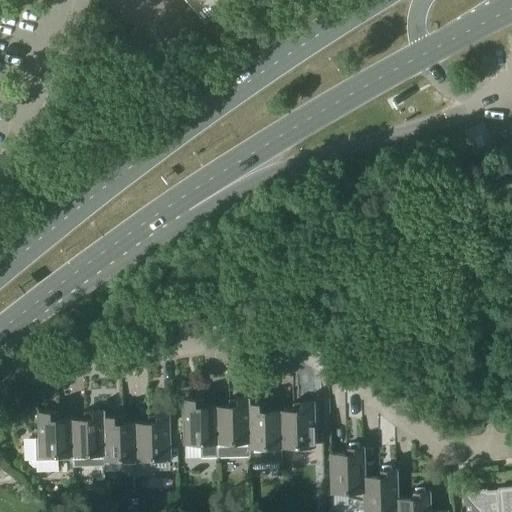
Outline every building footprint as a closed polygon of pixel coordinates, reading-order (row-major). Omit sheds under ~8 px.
[(230,406),(217,407),(218,443),(219,456),(250,455),(249,447),(248,397),(237,397),(237,406),(230,406)] [(260,403),(250,403),(249,397),(248,397),(249,447),(250,455),(250,463),(282,462),(282,447),(281,411),(260,411),(260,403)] [(196,407),(196,399),(184,399),(185,443),(200,443),(201,457),(219,456),(218,443),(217,407),(196,407)] [(281,411),(282,447),(315,446),(313,401),(301,402),(302,410),(294,410),(281,411)] [(105,460),(106,460),(105,438),(105,415),(105,409),(92,410),(93,418),(73,419),(73,444),(74,455),(104,454),(105,460)] [(73,444),(73,419),(51,419),(51,411),(39,411),(40,438),(29,438),(29,463),(34,467),(59,467),(58,455),(74,455),(73,444)] [(149,423),(137,423),(138,449),(138,459),(139,475),(154,474),(154,460),(170,459),(169,413),(157,414),(157,422),(149,423)] [(106,460),(120,459),(120,469),(126,475),(139,475),(138,459),(138,449),(137,423),(116,424),(115,415),(105,415),(105,438),(106,460)] [(364,500),(365,500),(365,476),(364,447),(347,447),(347,453),(331,454),(332,492),(349,491),(349,497),(363,501),(364,500)] [(397,511),(398,499),(397,469),(380,470),(380,476),(365,476),(365,500),(364,511),(397,511)] [(511,511),(511,485),(499,487),(499,489),(487,490),(487,488),(468,490),(465,496),(474,507),(468,511),(511,511)] [(447,511),(430,511),(429,492),(412,493),(412,499),(398,499),(397,511),(447,511)] [(62,505),(69,511),(74,505),(68,499),(62,505)]
